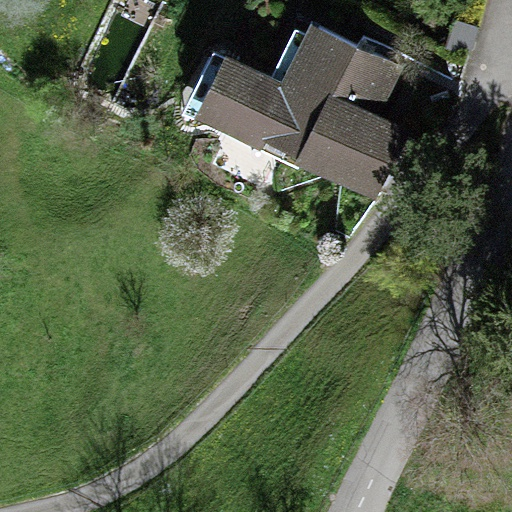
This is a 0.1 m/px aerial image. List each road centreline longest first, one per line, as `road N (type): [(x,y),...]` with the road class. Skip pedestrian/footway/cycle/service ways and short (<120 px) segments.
road 1 (residential): [(42,511),(157,457),(234,384),(511,59)]
road 2 (residential): [(360,511),(511,181)]
